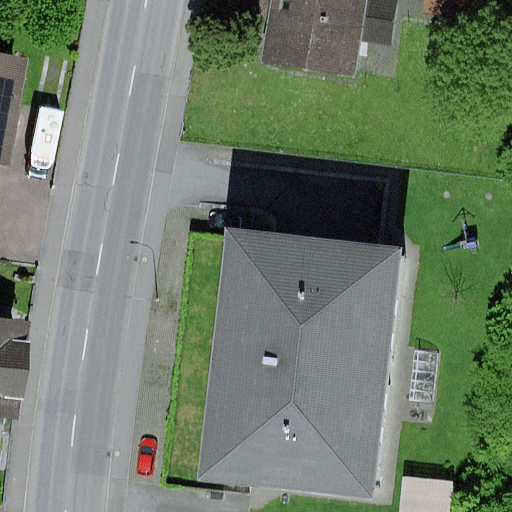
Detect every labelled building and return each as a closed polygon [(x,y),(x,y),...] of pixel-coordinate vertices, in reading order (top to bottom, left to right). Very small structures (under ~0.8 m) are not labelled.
[(259,0),(256,18),(269,20),(263,59),(348,73),(354,38),(390,44),(397,0),(259,0)] [(505,0),(434,0),(433,8),(502,19),(505,0)] [(27,60),(0,55),(0,159),(7,161),(27,60)] [(370,497),(399,246),(233,227),(204,478),(370,497)] [(28,322),(0,319),(0,424),(17,426),(28,322)] [(401,478),(397,511),(449,511),(453,484),(401,478)]
